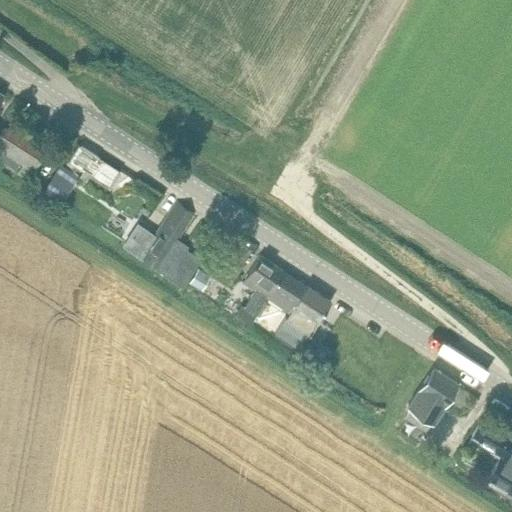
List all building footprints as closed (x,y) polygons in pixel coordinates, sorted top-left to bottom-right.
[(0,150),(33,172),(34,170),(45,153),(4,127),(0,132),(0,150)] [(79,143),(68,161),(110,187),(121,169),(79,143)] [(48,197),(67,170),(60,164),(41,192),(48,197)] [(177,202),(149,241),(140,254),(157,266),(166,253),(193,214),(177,202)] [(121,246),(128,236),(78,203),(71,213),(121,246)] [(250,322),(257,312),(267,296),(283,270),(259,255),(249,271),(243,280),(255,288),(244,305),(241,304),(236,313),(250,322)] [(306,285),(283,270),(267,296),(289,310),(285,317),(286,318),(307,285),(306,285)] [(309,333),(320,317),(331,301),(307,285),(286,318),(309,333)] [(435,418),(447,400),(458,384),(433,367),(410,402),(435,418)] [(368,392),(376,378),(368,374),(360,388),(368,392)] [(482,417),(472,435),(480,440),(493,448),(492,450),(501,456),(487,478),(511,493),(511,435),(490,422),(482,417)]
